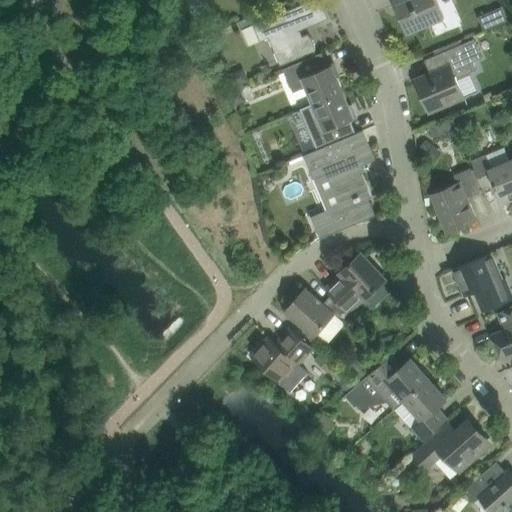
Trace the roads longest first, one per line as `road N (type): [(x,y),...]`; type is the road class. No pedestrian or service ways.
road 1 (residential): [(154,401),(309,254),(352,233),(407,224)]
road 2 (residential): [(407,224),(385,73),(355,0)]
road 3 (residential): [(511,414),(441,333),(417,255)]
